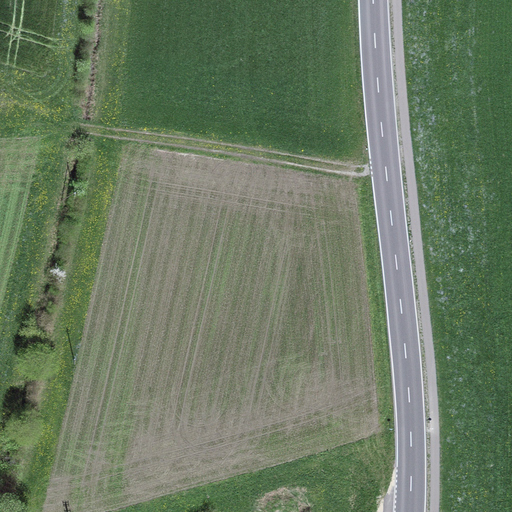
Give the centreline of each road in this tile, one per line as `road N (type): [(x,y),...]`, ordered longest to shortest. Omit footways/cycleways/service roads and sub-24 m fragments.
road 1 (secondary): [(409,511),(403,316),(373,0)]
road 2 (track): [(104,132),(350,168),(384,166)]
